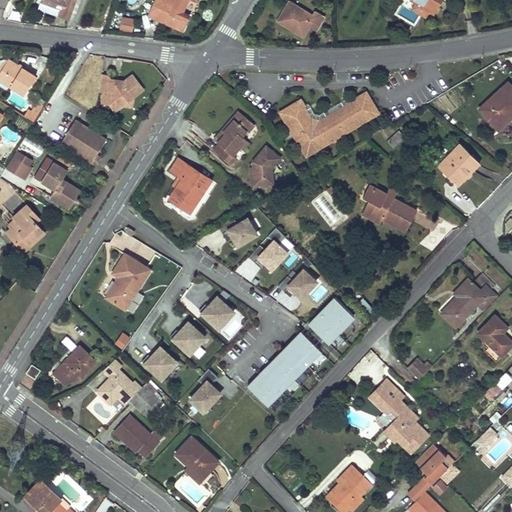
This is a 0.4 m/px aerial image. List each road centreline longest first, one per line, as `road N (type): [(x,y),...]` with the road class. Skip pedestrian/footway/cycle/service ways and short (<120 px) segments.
road 1 (residential): [(481,234),(252,462),(298,511)]
road 2 (tertiary): [(210,56),(0,385)]
road 3 (tertiary): [(511,38),(383,57),(210,56)]
road 4 (residential): [(210,56),(0,31)]
road 5 (residential): [(0,392),(156,511)]
